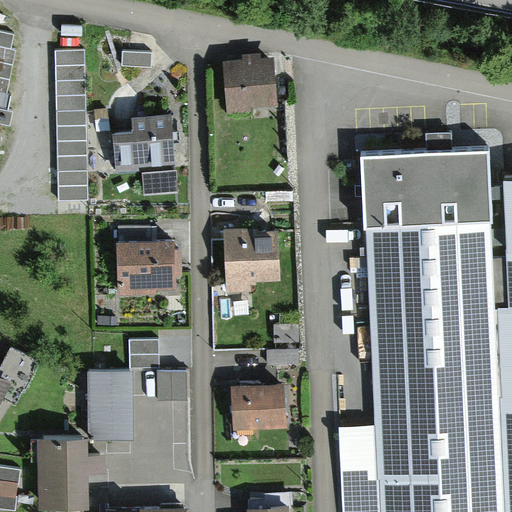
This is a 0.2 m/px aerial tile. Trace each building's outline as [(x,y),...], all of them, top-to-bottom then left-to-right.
[(13,34),(0,31),(0,122),(8,125),(11,112),(7,111),(11,97),(7,94),(15,49),(11,49),(13,34)] [(85,51),(56,51),(59,199),(88,199),(85,51)] [(122,65),(150,67),(151,53),(123,52),(122,65)] [(224,61),(227,112),(250,111),(249,106),(276,105),(273,58),(261,59),(260,54),(244,55),(244,59),(224,61)] [(143,171),(175,170),(172,114),(130,116),(131,132),(114,133),(116,173),(143,171)] [(341,420),(344,511),(511,511),(511,173),(505,174),(511,304),(492,304),(485,148),(362,153),(374,419),(341,420)] [(175,170),(143,171),(144,195),(179,193),(178,170),(175,170)] [(119,226),(119,242),(153,242),(153,226),(119,226)] [(279,280),(278,231),(259,231),(259,228),(226,229),(228,293),(252,293),(251,285),(256,285),(256,281),(279,280)] [(180,249),(175,250),(174,241),(153,242),(119,242),(117,242),(119,295),(157,294),(157,290),(175,289),(174,277),(181,277),(180,249)] [(299,325),(275,326),(275,342),(300,341),(299,325)] [(159,341),(130,341),(131,367),(160,367),(159,341)] [(299,349),(267,350),(267,364),(300,363),(299,349)] [(0,364),(0,403),(3,397),(15,403),(36,364),(8,350),(0,364)] [(131,440),(131,370),(89,371),(89,439),(131,440)] [(186,372),(158,373),(159,400),(187,399),(186,372)] [(284,385),(234,388),(235,429),(285,427),(284,385)] [(88,440),(39,441),(41,510),(89,509),(88,472),(108,471),(108,455),(88,456),(88,440)] [(21,469),(0,466),(0,508),(15,511),(17,497),(15,497),(17,483),(19,483),(21,469)] [(292,492),(264,494),(265,508),(288,507),(293,507),(292,492)]
